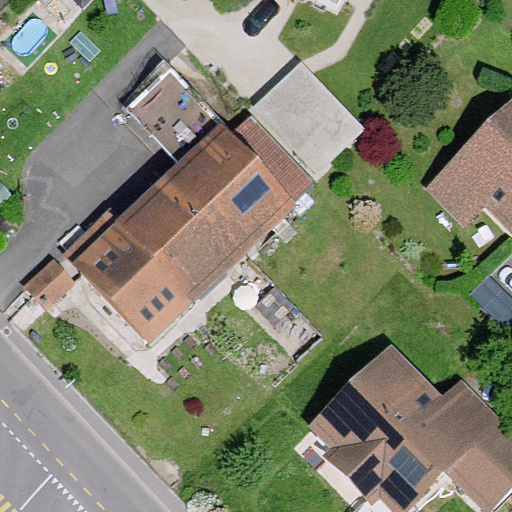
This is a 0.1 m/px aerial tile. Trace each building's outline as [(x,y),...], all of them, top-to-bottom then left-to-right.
[(314,0),(337,12),(343,0),(314,0)] [(301,68),(254,113),(317,178),(363,133),(301,68)] [(248,119),(229,137),(170,76),(127,118),(179,172),(74,273),(144,346),(190,302),(197,308),(294,215),(287,208),(311,185),(248,119)] [(511,116),(431,194),(464,228),(485,209),(511,237),(511,116)] [(53,266),(25,292),(44,313),(73,286),(53,266)] [(511,300),(497,285),(475,305),(511,343),(511,342),(511,300)] [(375,500),(387,511),(408,511),(447,474),(483,511),(491,511),(511,492),(511,430),(461,379),(437,402),(388,352),(309,429),(331,452),(324,459),(370,505),(375,500)]
